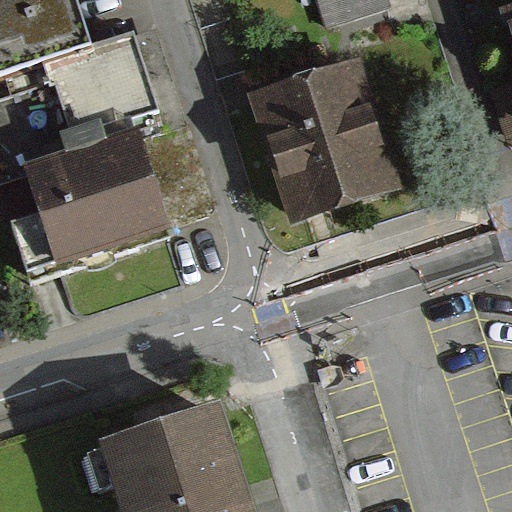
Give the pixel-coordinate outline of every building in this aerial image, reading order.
[(0,0),(0,75),(112,40),(98,0),(0,0)] [(318,0),(328,35),(395,17),(390,0),(318,0)] [(511,26),(501,30),(511,67),(511,26)] [(148,28),(112,40),(0,75),(0,169),(1,173),(38,162),(154,125),(177,117),(148,28)] [(310,67),(254,85),(297,218),(408,182),(365,49),(310,67)] [(154,125),(38,162),(70,260),(186,223),(154,125)] [(273,511),(239,403),(97,447),(109,486),(125,481),(134,511),(273,511)]
